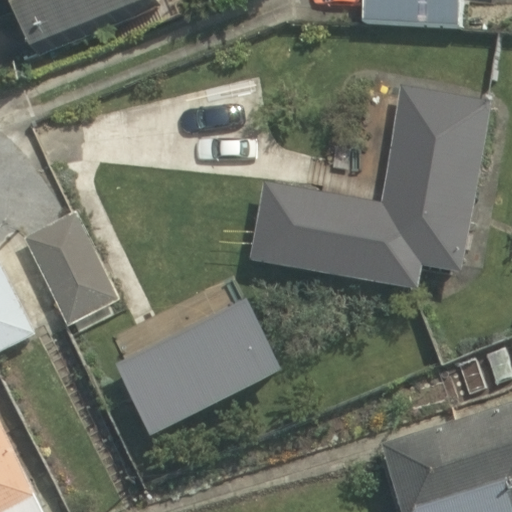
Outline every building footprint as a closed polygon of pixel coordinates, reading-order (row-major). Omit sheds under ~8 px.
[(0,0),(0,13),(17,58),(162,3),(160,0),(0,0)] [(360,0),(359,22),(454,26),(455,0),(360,0)] [(270,179),(258,260),(415,285),(418,268),(462,275),(490,97),(394,82),(376,196),(270,179)] [(80,216),(27,235),(61,329),(114,311),(80,216)] [(0,251),(0,352),(38,335),(0,251)] [(0,511),(55,511),(0,386),(0,511)] [(408,511),(511,511),(511,395),(385,430),(408,511)]
